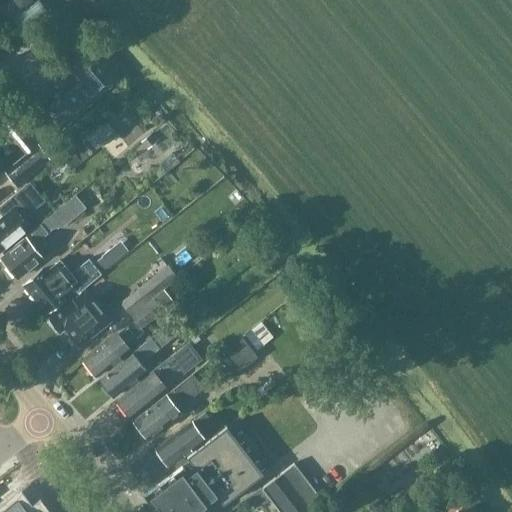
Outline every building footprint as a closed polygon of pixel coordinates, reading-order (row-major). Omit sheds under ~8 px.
[(14,0),(21,9),(31,0),(14,0)] [(58,131),(112,84),(85,53),(66,71),(72,78),(38,108),(58,131)] [(141,142),(145,146),(155,138),(151,133),(141,142)] [(27,153),(5,171),(20,188),(53,160),(39,143),(32,135),(20,145),(27,153)] [(92,149),(103,157),(112,146),(101,137),(92,149)] [(86,145),(74,154),(80,163),(92,153),(86,145)] [(74,154),(70,149),(61,156),(72,169),(80,163),(74,154)] [(30,227),(23,218),(45,200),(29,181),(0,205),(0,212),(3,217),(0,218),(0,249),(1,251),(30,227)] [(32,245),(41,238),(54,228),(64,226),(86,207),(75,194),(41,223),(42,225),(35,230),(2,258),(18,277),(42,257),(32,245)] [(93,263),(89,257),(72,271),(61,258),(44,272),(40,267),(21,281),(46,312),(64,298),(64,297),(74,288),(78,293),(103,272),(130,251),(121,240),(93,263)] [(168,263),(120,300),(130,314),(178,277),(168,263)] [(71,298),(49,316),(61,331),(64,329),(78,347),(111,319),(95,298),(86,287),(71,298)] [(154,296),(131,313),(141,326),(163,308),(154,296)] [(123,360),(100,379),(114,396),(147,370),(140,362),(158,347),(173,335),(187,324),(179,313),(164,325),(150,336),(151,338),(132,353),(136,357),(126,364),(123,360)] [(130,350),(124,342),(133,334),(136,336),(144,330),(137,322),(130,328),(128,326),(119,334),(117,331),(83,359),(97,376),(130,350)] [(196,347),(211,341),(206,328),(191,333),(196,347)] [(257,355),(241,334),(219,351),(236,372),(257,355)] [(117,400),(131,417),(164,391),(158,384),(165,379),(166,379),(180,368),(184,373),(201,359),(187,342),(117,400)] [(181,412),(176,406),(186,398),(188,401),(204,388),(193,373),(188,377),(166,395),(169,399),(160,406),(157,402),(134,420),(148,438),(181,412)] [(168,464),(204,438),(199,430),(212,421),(206,412),(156,448),(158,451),(155,454),(163,463),(166,461),(168,464)] [(223,504),(263,474),(227,426),(187,456),(196,468),(187,474),(182,466),(145,494),(158,511),(198,511),(209,504),(207,500),(215,494),(223,504)] [(278,511),(311,511),(324,503),(294,464),(261,489),(278,511)] [(29,511),(17,497),(0,510),(0,511),(40,511),(39,511),(29,511)] [(475,511),(464,497),(444,511),(475,511)]
